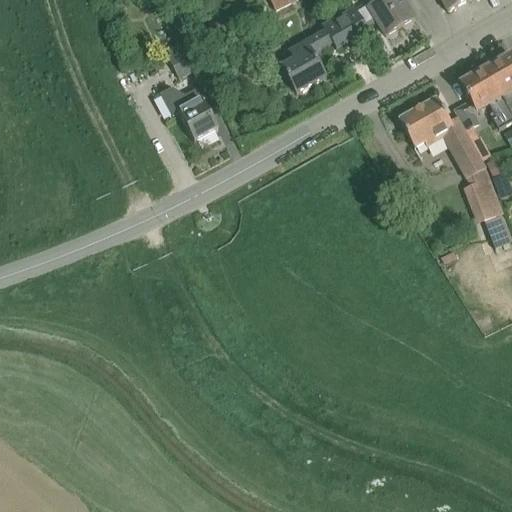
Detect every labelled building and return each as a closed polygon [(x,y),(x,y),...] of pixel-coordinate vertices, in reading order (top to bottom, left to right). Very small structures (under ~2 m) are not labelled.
[(269,0),(276,14),(299,2),(298,0),(269,0)] [(378,0),(380,3),(368,10),(364,4),(358,7),(368,24),(367,24),(369,28),(376,24),(385,38),(414,20),(403,2),(407,0),(378,0)] [(439,0),(447,14),(472,0),(439,0)] [(294,62),(280,70),(296,97),(325,80),(312,56),(333,45),(335,48),(369,28),(367,24),(368,24),(358,7),(323,28),(326,33),(289,53),(294,62)] [(170,57),(168,59),(180,81),(198,70),(183,45),(168,53),(170,57)] [(511,58),(511,57),(510,58),(505,57),(497,61),(496,66),(486,72),(505,105),(511,118),(511,58)] [(456,119),(469,142),(475,139),(472,132),(481,127),(474,114),(488,106),(496,120),(494,122),(499,132),(511,124),(511,118),(505,105),(486,72),(476,77),(471,76),(463,80),(462,86),(460,86),(470,104),(453,113),(457,119),(456,119)] [(186,98),(173,92),(162,98),(173,118),(178,116),(194,144),(217,132),(202,103),(210,98),(205,88),(186,98)] [(504,218),(485,171),(469,142),(456,119),(449,123),(436,100),(398,122),(414,150),(423,145),(426,150),(442,140),(465,182),(467,181),(470,189),(464,191),(479,228),(485,225),(496,252),(511,245),(511,243),(502,219),(504,218)] [(500,159),(486,166),(493,182),(508,175),(500,159)] [(457,262),(453,254),(440,261),(444,269),(457,262)]
